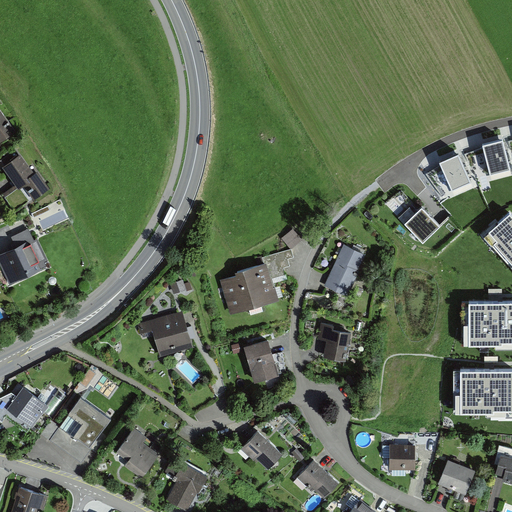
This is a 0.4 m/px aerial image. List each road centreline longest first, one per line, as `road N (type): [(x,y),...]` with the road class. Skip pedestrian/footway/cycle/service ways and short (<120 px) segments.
road 1 (secondary): [(0,365),(114,298),(170,224),(193,167),(200,102),(193,49),(170,0)]
road 2 (residential): [(305,394),(294,334),(319,243)]
road 3 (residential): [(511,120),(447,140),(379,183)]
road 4 (residential): [(135,511),(0,461)]
road 5 (residential): [(188,420),(208,427),(305,394)]
